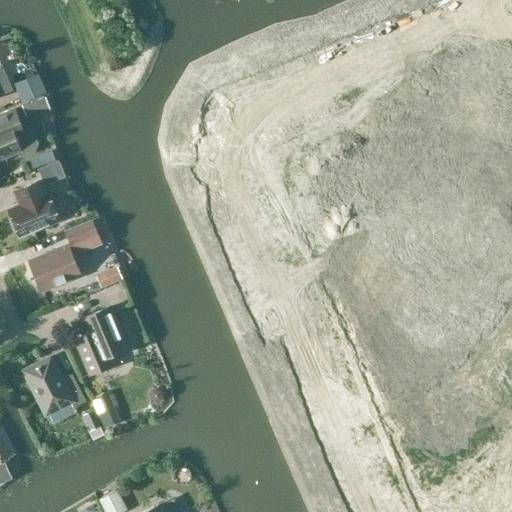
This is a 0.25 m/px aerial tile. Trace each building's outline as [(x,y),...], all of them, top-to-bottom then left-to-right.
[(511,10),(507,0),(476,0),(491,32),(511,22),(511,10)] [(441,12),(417,23),(432,58),(458,47),(441,12)] [(417,23),(391,35),(407,70),(432,58),(417,23)] [(360,43),(335,54),(352,92),(377,81),(360,43)] [(0,93),(11,89),(1,65),(0,65),(0,93)] [(299,70),(274,81),(291,119),(316,108),(299,70)] [(511,94),(502,72),(477,83),(489,110),(511,100),(511,94)] [(36,75),(15,85),(22,102),(44,92),(36,75)] [(477,83),(452,95),(464,121),(489,110),(477,83)] [(0,159),(19,152),(22,158),(35,152),(39,145),(31,128),(21,124),(14,110),(0,115),(0,159)] [(418,110),(393,122),(405,148),(430,137),(418,110)] [(220,111),(192,122),(207,157),(234,146),(220,111)] [(393,122),(368,133),(380,160),(405,148),(393,122)] [(328,152),(293,168),(305,195),(340,179),(328,152)] [(247,174),(211,189),(222,214),(257,199),(247,174)] [(39,181),(13,192),(19,205),(8,209),(19,237),(58,221),(46,193),(45,194),(39,181)] [(351,215),(315,230),(325,255),(361,240),(351,215)] [(67,232),(72,246),(67,248),(66,246),(30,261),(43,291),(79,276),(71,258),(101,245),(91,222),(67,232)] [(269,227),(233,242),(244,267),(279,252),(269,227)] [(511,264),(506,263),(499,289),(511,292),(511,264)] [(365,277),(338,288),(348,313),(375,302),(365,277)] [(290,278),(262,289),(273,315),(300,304),(290,278)] [(375,302),(348,313),(358,339),(386,327),(375,302)] [(300,304),(273,315),(283,340),(311,329),(300,304)] [(87,341),(76,345),(89,375),(113,365),(109,356),(128,348),(110,307),(81,319),(87,335),(86,339),(87,341)] [(511,328),(489,325),(485,352),(511,355),(511,328)] [(405,347),(369,362),(379,387),(415,372),(405,347)] [(51,357),(23,371),(46,415),(71,402),(74,408),(86,401),(75,380),(65,385),(51,357)] [(321,357),(285,372),(296,397),(332,382),(321,357)] [(511,387),(491,386),(488,424),(511,425),(511,387)] [(417,405),(390,416),(400,442),(428,431),(417,405)] [(339,412),(312,423),(326,458),(353,446),(339,412)] [(428,431),(400,442),(411,467),(438,456),(428,431)] [(373,468),(336,483),(347,509),(383,494),(373,468)] [(116,492),(100,500),(101,501),(104,508),(106,511),(112,511),(123,506),(116,492)] [(160,504),(142,511),(180,511),(175,501),(171,499),(160,504)]
